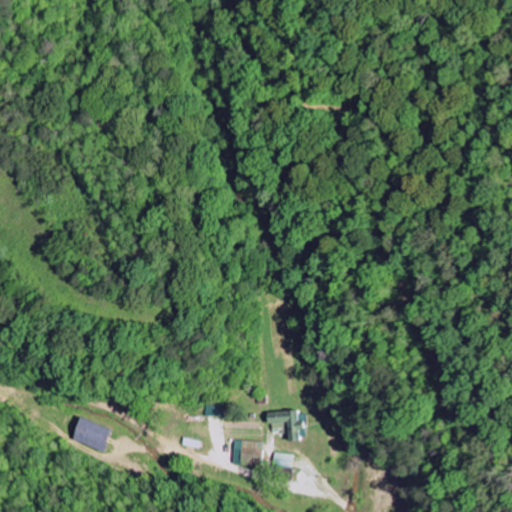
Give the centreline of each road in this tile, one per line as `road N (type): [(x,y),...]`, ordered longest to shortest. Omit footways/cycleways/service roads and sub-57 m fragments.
road 1 (track): [(305,294),(250,152),(220,0)]
road 2 (residential): [(357,511),(350,437),(305,294)]
